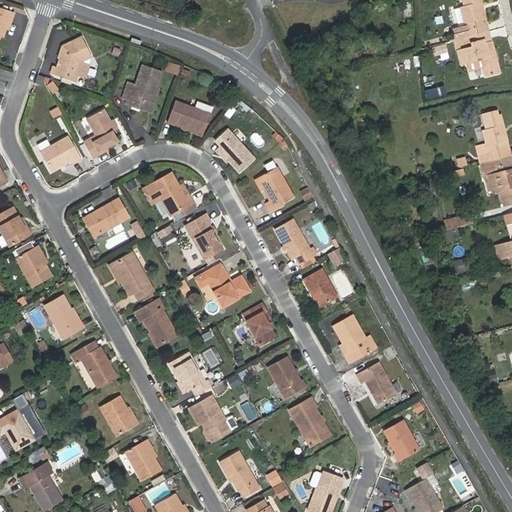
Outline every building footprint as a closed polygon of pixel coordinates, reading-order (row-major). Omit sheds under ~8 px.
[(488,33),(479,0),(462,0),(464,8),(461,9),(465,25),(467,24),(471,38),(488,33)] [(0,36),(3,37),(4,37),(7,29),(9,29),(14,14),(0,9),(0,36)] [(471,38),(453,42),(459,68),(481,62),(485,79),(499,75),(492,49),(486,51),(485,46),(491,45),(488,33),(471,38)] [(61,47),(58,58),(60,62),(59,66),(57,66),(54,74),(77,81),(78,76),(76,73),(80,62),(91,57),(82,37),(61,47)] [(436,56),(449,53),(446,43),(433,46),(436,56)] [(112,55),(120,57),(122,48),(114,46),(112,55)] [(169,60),(166,71),(179,75),(182,64),(169,60)] [(150,105),(155,90),(160,73),(142,66),(135,86),(128,83),(123,98),(130,101),(131,98),(150,105)] [(46,77),(38,74),(35,83),(43,86),(46,77)] [(159,92),(155,90),(150,105),(131,98),(130,101),(129,105),(151,113),(159,92)] [(199,100),(197,105),(212,112),(214,107),(199,100)] [(176,123),(204,134),(211,115),(175,101),(167,122),(175,126),(176,123)] [(117,140),(113,130),(119,127),(115,120),(112,122),(105,107),(88,116),(96,133),(84,140),(93,156),(108,148),(107,146),(117,140)] [(495,115),(482,118),(486,133),(481,134),(485,150),(488,149),(489,154),(480,156),(478,157),(480,164),(510,157),(500,120),(497,121),(495,115)] [(202,138),(204,134),(176,123),(175,126),(174,127),(202,138)] [(217,149),(240,173),(255,160),(227,130),(215,141),(220,147),(217,149)] [(51,170),(70,160),(72,163),(82,158),(68,134),(40,150),(51,170)] [(467,156),(457,157),(458,166),(468,166),(467,156)] [(511,164),(510,157),(480,164),(484,181),(487,180),(492,178),(497,195),(501,194),(504,208),(511,205),(511,164)] [(258,179),(264,190),(271,202),(267,204),(272,214),(284,207),(283,205),(295,198),(278,168),(258,179)] [(153,184),(144,189),(152,204),(161,198),(171,215),(194,203),(189,195),(185,197),(172,173),(153,184)] [(492,178),(487,180),(491,196),(497,195),(492,178)] [(262,192),(264,190),(258,179),(255,181),(262,192)] [(310,186),(301,190),(305,199),(314,196),(310,186)] [(129,215),(119,199),(86,218),(96,237),(122,222),(121,220),(129,215)] [(25,229),(20,219),(13,206),(0,213),(0,229),(10,247),(32,235),(27,227),(25,229)] [(511,214),(503,217),(506,229),(511,227),(511,244),(494,249),(498,262),(509,259),(511,268),(511,267),(511,214)] [(223,250),(215,235),(212,230),(209,225),(211,224),(207,216),(186,227),(205,260),(223,250)] [(468,219),(445,225),(446,231),(470,225),(468,219)] [(275,231),(284,247),(287,253),(291,260),(295,258),(299,265),(317,255),(313,248),(310,249),(294,221),(275,231)] [(142,225),(135,228),(142,240),(148,237),(142,225)] [(172,225),(157,231),(161,242),(176,236),(172,225)] [(105,241),(110,250),(129,239),(124,230),(105,241)] [(40,255),(43,254),(38,245),(16,258),(32,287),(52,276),(45,264),(40,255)] [(335,266),(348,260),(342,246),(329,252),(335,266)] [(133,253),(115,263),(124,280),(122,282),(130,295),(134,292),(138,300),(154,291),(133,253)] [(464,258),(456,260),(458,271),(466,269),(464,258)] [(124,280),(115,263),(110,266),(119,283),(122,282),(124,280)] [(221,265),(197,279),(202,288),(210,284),(223,308),(251,292),(242,278),(232,284),(229,286),(226,280),(229,278),(221,265)] [(304,280),(311,293),(313,292),(321,306),(337,296),(322,270),(304,280)] [(189,289),(183,280),(177,283),(182,293),(189,289)] [(78,322),(71,309),(63,294),(45,305),(64,339),(84,328),(80,320),(78,322)] [(18,299),(22,307),(28,303),(24,296),(18,299)] [(159,298),(153,301),(159,312),(163,310),(164,309),(159,298)] [(159,312),(153,301),(134,311),(140,322),(144,320),(158,347),(178,336),(163,310),(159,312)] [(262,313),(266,310),(263,304),(249,311),(252,318),(246,322),(259,346),(272,338),(268,330),(270,328),(266,321),(262,313)] [(73,308),(71,309),(78,322),(80,320),(73,308)] [(271,318),(266,310),(262,313),(266,321),(271,318)] [(334,325),(344,345),(346,344),(352,354),(350,355),(346,357),(350,365),(373,352),(365,339),(352,315),(334,325)] [(370,336),(365,339),(373,352),(377,349),(370,336)] [(3,343),(0,344),(0,351),(3,356),(9,353),(3,343)] [(82,360),(98,387),(117,376),(101,347),(98,349),(95,343),(72,355),(76,363),(82,360)] [(194,389),(197,395),(212,387),(208,380),(205,381),(188,352),(169,363),(187,393),(194,389)] [(14,362),(9,353),(3,356),(5,361),(8,365),(14,362)] [(286,400),(305,389),(286,357),(268,368),(286,400)] [(366,382),(379,405),(397,395),(378,363),(357,375),(362,384),(366,382)] [(132,418),(127,409),(119,396),(100,407),(117,436),(139,424),(135,417),(132,418)] [(205,428),(213,442),(230,431),(224,420),(226,419),(212,396),(190,408),(199,425),(202,423),(204,421),(206,424),(205,428)] [(292,410),(310,445),(330,434),(311,399),(292,410)] [(250,400),(241,403),(248,421),(257,418),(250,400)] [(130,408),(127,409),(132,418),(135,417),(130,408)] [(0,419),(0,435),(5,432),(16,450),(44,434),(37,421),(28,426),(19,409),(0,419)] [(228,417),(232,429),(239,427),(235,415),(228,417)] [(385,432),(401,461),(421,450),(404,421),(385,432)] [(208,439),(213,442),(205,428),(204,431),(208,439)] [(149,448),(151,446),(147,440),(126,451),(142,480),(161,470),(154,457),(149,448)] [(112,447),(100,454),(105,461),(116,455),(112,447)] [(43,459),(49,456),(46,451),(40,455),(43,459)] [(231,475),(233,480),(239,490),(241,489),(245,496),(259,488),(239,452),(220,462),(228,476),(231,475)] [(457,473),(464,469),(460,459),(452,463),(457,473)] [(47,462),(19,478),(25,489),(30,486),(44,511),(62,500),(49,476),(53,473),(47,462)] [(422,477),(431,472),(426,462),(416,467),(422,477)] [(308,511),(330,511),(344,479),(324,471),(323,474),(308,511)] [(317,488),(323,474),(317,472),(315,473),(311,484),(312,486),(317,488)] [(280,473),(270,478),(279,499),(290,494),(280,473)] [(412,498),(414,502),(420,511),(438,511),(443,510),(426,480),(405,491),(410,499),(412,498)] [(185,511),(182,506),(175,493),(156,504),(160,511),(185,511)] [(272,511),(270,508),(268,509),(264,501),(248,510),(249,511),(272,511)]
